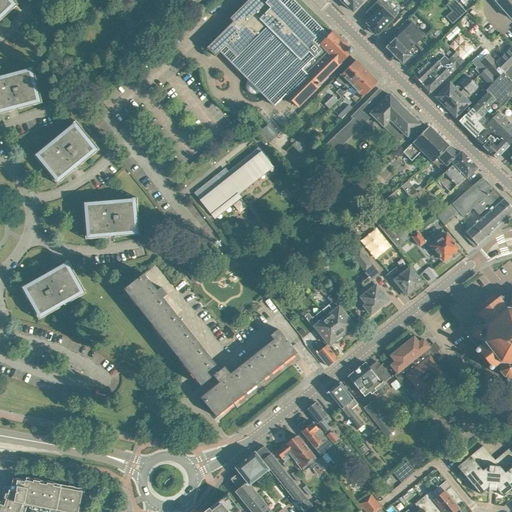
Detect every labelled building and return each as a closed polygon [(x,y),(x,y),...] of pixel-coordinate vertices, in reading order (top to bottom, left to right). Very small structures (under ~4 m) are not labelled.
[(0,0),(0,21),(18,4),(13,0),(0,0)] [(128,9),(120,0),(117,3),(124,12),(128,9)] [(132,5),(127,0),(120,0),(128,9),(132,5)] [(201,0),(183,0),(191,9),(201,0)] [(319,84),(349,54),(352,52),(351,52),(351,50),(352,50),(333,31),(332,32),(328,36),(291,0),(248,0),(230,19),(233,22),(207,48),(215,57),(221,51),(248,79),(246,83),(246,84),(246,85),(246,86),(246,87),(246,88),(247,89),(247,90),(248,91),(249,92),(250,93),(251,93),(252,94),(253,94),(254,94),(255,94),(256,94),(257,94),(258,93),(261,92),(275,106),(286,95),(288,98),(286,100),(288,101),(290,99),(298,107),(320,85),(319,84)] [(340,0),(353,12),(364,0),(340,0)] [(382,0),(377,0),(368,10),(373,15),(366,22),(370,26),(368,28),(374,34),(376,32),(377,33),(397,14),(382,0)] [(511,18),(511,0),(497,0),(496,1),(495,1),(511,19),(511,18),(511,19),(511,18)] [(124,12),(117,3),(112,7),(120,16),(124,12)] [(466,12),(460,6),(447,18),(453,24),(466,12)] [(414,46),(425,36),(412,22),(387,47),(386,47),(388,49),(402,63),(403,64),(403,63),(410,56),(417,50),(414,46)] [(433,56),(443,47),(439,43),(430,52),(433,56)] [(449,75),(463,61),(451,49),(448,52),(443,47),(433,56),(430,52),(410,72),(414,76),(422,84),(430,93),(449,75)] [(496,79),(511,64),(511,48),(496,63),(489,56),(481,63),(486,68),(496,79)] [(347,91),(367,72),(356,60),(336,80),(341,85),(344,85),(345,87),(343,89),(343,88),(341,88),(336,93),(341,98),(348,91),(347,91)] [(482,126),(498,111),(508,100),(511,94),(511,64),(503,73),(497,79),(486,90),(488,92),(466,115),(465,115),(459,121),(458,121),(459,122),(475,138),(476,139),(483,146),(483,147),(490,153),(491,154),(491,155),(491,154),(495,158),(497,158),(498,158),(498,157),(500,155),(500,156),(500,155),(509,145),(502,138),(499,141),(494,136),(496,138),(494,140),(482,126)] [(42,103),(35,75),(33,67),(9,73),(10,77),(5,78),(4,74),(0,75),(0,114),(14,111),(13,107),(17,106),(18,110),(42,103)] [(496,79),(486,68),(479,74),(489,85),(496,79)] [(357,104),(378,83),(367,72),(347,91),(348,91),(353,97),(351,98),(357,104)] [(446,107),(472,81),(466,75),(454,87),(450,83),(436,97),(437,98),(437,99),(440,103),(442,103),(446,107)] [(465,99),(477,86),(472,81),(446,107),(450,111),(449,112),(453,116),(454,116),(456,117),(469,103),(465,99)] [(400,142),(406,136),(407,137),(420,124),(389,94),(386,98),(379,91),(379,90),(351,117),(353,119),(324,146),(329,152),(332,154),(372,115),(400,142)] [(333,96),(329,100),(333,104),(337,100),(333,96)] [(511,123),(499,112),(484,126),(493,136),(494,136),(499,141),(502,138),(509,145),(511,142),(511,123)] [(80,166),(96,152),(99,150),(76,121),(56,136),(59,140),(55,143),(53,140),(33,155),(57,184),(76,169),(74,166),(78,163),(80,166)] [(278,135),(269,125),(267,123),(257,132),(268,144),(278,135)] [(449,146),(429,126),(416,139),(415,139),(402,152),(412,161),(422,151),(433,162),(449,146)] [(310,145),(301,136),(292,146),(301,154),(310,145)] [(451,161),(458,155),(449,146),(433,162),(441,171),(447,166),(451,162),(451,161)] [(273,167),(258,148),(223,177),(220,173),(194,194),(212,215),(229,201),(232,204),(241,197),(236,191),(270,164),(272,167),(273,167)] [(470,175),(477,168),(461,152),(458,155),(451,161),(451,162),(453,164),(437,179),(449,192),(466,177),(467,178),(470,175)] [(367,172),(351,184),(357,192),(362,188),(368,184),(373,180),(367,172)] [(473,208),(494,189),(483,178),(482,177),(474,185),(442,212),(437,215),(445,225),(460,213),(463,216),(473,208)] [(408,181),(401,186),(412,199),(416,195),(415,194),(418,193),(415,189),(408,181)] [(422,189),(418,193),(415,194),(416,195),(423,204),(430,198),(422,189)] [(511,208),(503,197),(502,198),(494,190),(495,189),(494,189),(473,208),(479,214),(481,217),(479,218),(492,233),(511,214),(511,208)] [(400,203),(392,194),(379,205),(378,205),(368,213),(397,247),(415,232),(404,219),(396,225),(387,214),(400,203)] [(140,235),(138,206),(137,197),(112,200),(112,203),(108,204),(107,200),(82,202),(85,240),(110,237),(110,233),(115,233),(115,237),(140,235)] [(478,246),(492,233),(479,218),(465,231),(466,233),(463,236),(464,236),(467,233),(471,238),(468,241),(475,248),(478,245),(478,246)] [(458,248),(452,240),(446,233),(437,240),(434,236),(431,238),(429,236),(425,240),(417,231),(411,236),(419,246),(424,242),(429,248),(431,246),(443,261),(445,260),(446,260),(447,260),(448,260),(449,259),(449,258),(449,257),(449,256),(450,255),(450,254),(458,248)] [(278,236),(273,240),(278,247),(283,243),(278,236)] [(314,241),(308,246),(312,251),(318,246),(314,241)] [(360,249),(351,255),(365,272),(367,270),(373,265),(360,249)] [(65,305),(83,295),(86,293),(68,260),(46,273),(48,276),(44,278),(42,275),(20,287),(39,320),(60,308),(58,304),(63,302),(65,305)] [(365,286),(357,292),(361,297),(369,306),(365,309),(368,312),(370,313),(371,314),(389,299),(385,294),(384,295),(372,280),(380,273),(373,265),(367,270),(365,272),(369,277),(362,282),(365,286)] [(396,269),(388,276),(403,295),(405,293),(407,295),(415,289),(417,288),(419,286),(420,284),(421,283),(410,269),(402,275),(396,269)] [(233,403),(297,353),(282,334),(278,329),(270,335),(274,340),(230,374),(224,366),(220,370),(163,298),(167,295),(161,287),(157,290),(144,274),(124,289),(207,393),(201,397),(216,417),(234,403),(233,403)] [(473,325),(465,332),(465,333),(466,334),(469,337),(469,338),(470,339),(477,347),(477,348),(474,350),(490,370),(492,368),(493,369),(499,372),(500,372),(504,377),(506,378),(507,381),(511,387),(511,294),(511,295),(501,297),(500,296),(496,299),(493,295),(489,298),(488,298),(481,303),(481,304),(477,307),(481,311),(477,314),(477,315),(477,316),(473,325)] [(353,326),(338,308),(341,306),(334,297),(332,298),(330,295),(327,298),(331,302),(321,310),(342,336),(349,331),(347,330),(353,326)] [(342,336),(321,310),(312,317),(308,312),(304,316),(313,327),(314,326),(330,346),(342,336)] [(302,329),(297,332),(302,338),(307,335),(302,329)] [(391,355),(391,356),(395,362),(393,363),(391,365),(397,373),(394,375),(410,395),(418,405),(420,403),(426,399),(426,398),(423,395),(445,377),(448,380),(448,381),(456,374),(437,351),(434,353),(423,339),(419,343),(414,337),(391,355)] [(338,359),(327,345),(321,349),(316,343),(312,346),(328,367),(338,359)] [(383,382),(389,377),(383,369),(377,362),(375,364),(374,363),(371,365),(372,366),(369,368),(365,363),(348,377),(355,384),(364,397),(369,393),(371,395),(375,392),(378,396),(381,396),(385,392),(385,391),(388,389),(383,382)] [(364,426),(351,409),(358,404),(347,390),(341,382),(328,393),(334,400),(358,430),(364,426)] [(432,394),(422,402),(426,406),(435,398),(432,394)] [(329,423),(329,418),(323,410),(317,402),(315,403),(313,403),(311,405),(311,407),(307,410),(313,418),(324,433),(329,429),(326,425),(329,423)] [(394,430),(377,408),(371,402),(363,408),(386,437),(394,430)] [(343,461),(319,431),(313,423),(309,426),(308,426),(307,425),(304,426),(303,427),(302,430),(303,431),(302,431),(308,439),(319,454),(324,450),(337,466),(343,461)] [(332,433),(331,432),(327,435),(333,443),(339,439),(334,432),(332,433)] [(317,460),(303,443),(297,435),(286,444),(284,443),(281,446),(281,448),(276,452),(282,459),(289,453),(304,471),(310,466),(312,469),(316,465),(321,471),(328,466),(321,457),(317,460)] [(444,441),(437,446),(440,450),(447,445),(444,441)] [(511,488),(511,451),(509,448),(495,460),(483,445),(457,467),(477,490),(483,485),(489,486),(488,488),(489,488),(496,488),(496,487),(502,487),(507,493),(511,488)] [(250,485),(267,471),(268,472),(268,471),(269,470),(268,469),(269,469),(270,468),(271,469),(278,463),(278,464),(278,463),(264,446),(255,452),(235,468),(239,472),(230,479),(238,489),(235,491),(245,503),(257,494),(250,485)] [(402,483),(416,471),(407,461),(393,473),(402,483)] [(289,477),(278,464),(278,463),(271,469),(270,468),(269,469),(268,469),(269,470),(268,471),(272,476),(274,474),(282,483),(289,477)] [(289,477),(282,483),(279,485),(283,489),(285,487),(293,497),(300,491),(289,477)] [(25,511),(27,506),(58,511),(78,511),(82,492),(13,478),(9,490),(6,489),(4,494),(1,493),(0,497),(0,511),(25,511)] [(457,507),(463,502),(451,487),(445,492),(444,491),(436,497),(430,491),(422,498),(433,511),(460,511),(461,511),(457,507)] [(312,506),(300,491),(293,497),(290,499),(294,503),(296,502),(304,511),(312,506)] [(241,511),(227,494),(219,500),(219,501),(214,504),(214,505),(209,508),(203,511),(241,511)] [(254,511),(265,504),(257,494),(245,503),(252,511),(254,511)] [(366,511),(375,511),(381,507),(371,495),(360,504),(366,511)] [(433,511),(422,498),(414,504),(420,511),(418,511),(433,511)]
